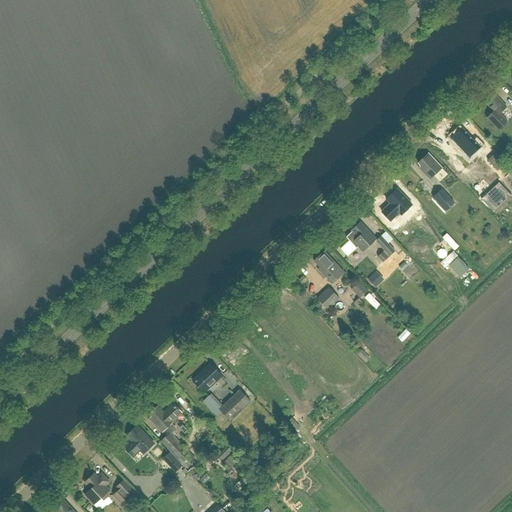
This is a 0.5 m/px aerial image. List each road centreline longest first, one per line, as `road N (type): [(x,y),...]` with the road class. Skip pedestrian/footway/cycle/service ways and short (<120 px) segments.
road 1 (unclassified): [(7,511),(511,34)]
road 2 (tertiary): [(428,0),(0,402)]
